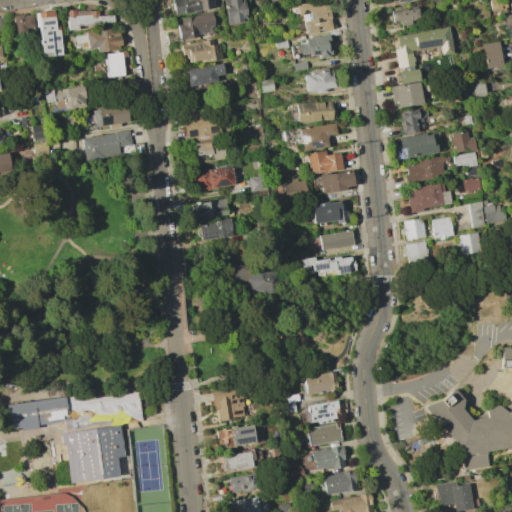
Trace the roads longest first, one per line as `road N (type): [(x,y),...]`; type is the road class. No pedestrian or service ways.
road 1 (residential): [(354,0),(381,308)]
road 2 (residential): [(368,339),(367,433),(402,511)]
road 3 (residential): [(176,337),(191,511)]
road 4 (residential): [(155,126),(168,262)]
road 5 (residential): [(148,0),(155,126)]
road 6 (residential): [(134,20),(110,0),(21,0)]
